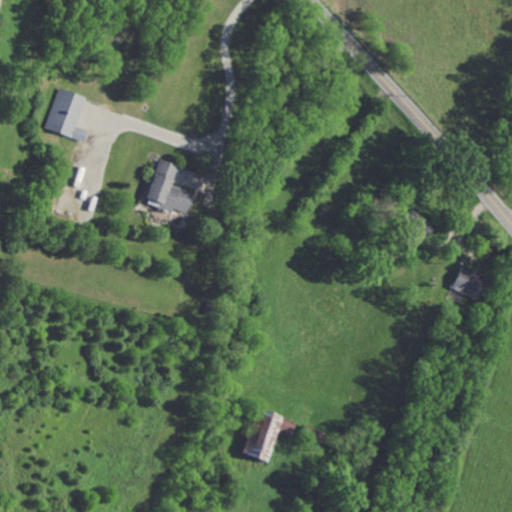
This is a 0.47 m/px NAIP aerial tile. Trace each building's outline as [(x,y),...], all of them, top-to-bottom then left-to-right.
[(83,98),(56,89),(43,129),(82,141),(85,130),(73,127),(83,98)] [(183,213),(190,193),(168,186),(174,166),(156,160),(144,200),(157,203),(155,210),(168,214),(169,209),(183,213)] [(398,225),(424,240),(431,226),(406,211),(398,225)] [(485,275),(460,265),(450,290),(476,301),(485,275)] [(241,455),(266,462),(274,431),(290,435),(294,422),(253,411),(241,455)]
